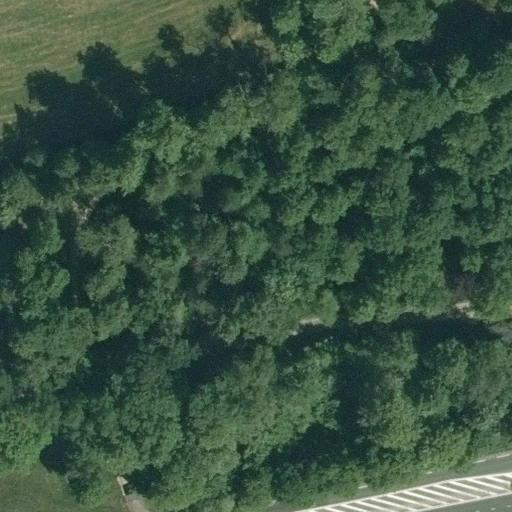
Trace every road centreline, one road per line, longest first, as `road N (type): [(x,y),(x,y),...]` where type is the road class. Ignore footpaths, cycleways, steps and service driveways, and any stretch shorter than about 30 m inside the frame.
road 1 (unclassified): [(0,398),(121,350),(511,307)]
road 2 (primary): [(511,464),(265,511)]
